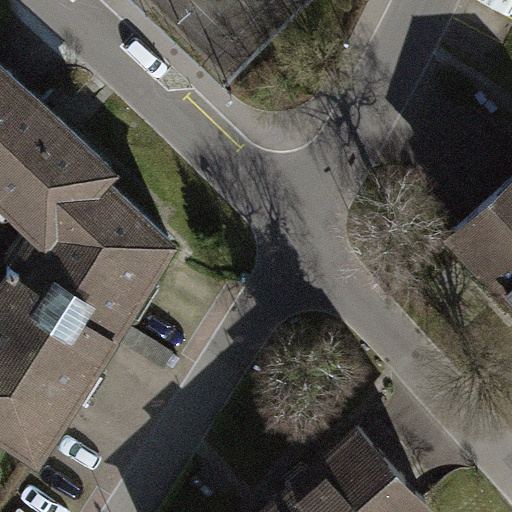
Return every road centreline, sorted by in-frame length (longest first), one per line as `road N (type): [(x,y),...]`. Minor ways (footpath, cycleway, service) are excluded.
road 1 (residential): [(53,0),(308,232)]
road 2 (residential): [(308,232),(131,511)]
road 3 (residential): [(308,232),(511,461)]
road 4 (residential): [(422,0),(308,232)]
